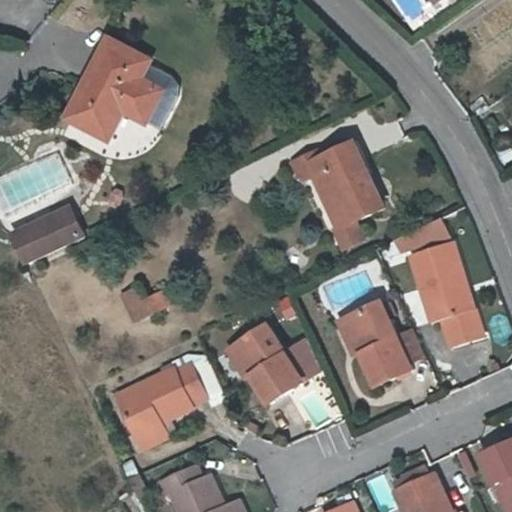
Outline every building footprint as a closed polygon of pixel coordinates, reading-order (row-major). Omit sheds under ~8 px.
[(413,0),(421,10),(435,0),(413,0)] [(131,74),(132,72),(95,53),(56,127),(93,147),(109,117),(131,130),(146,139),(163,106),(164,101),(161,92),(158,89),(131,74)] [(345,145),(313,165),(303,171),(308,180),(332,219),(344,211),(353,226),(384,207),(345,145)] [(301,185),(308,180),(303,171),(313,165),(308,156),(283,171),(290,183),(301,185)] [(341,234),(353,226),(344,211),(332,219),(341,234)] [(0,247),(7,262),(51,241),(58,255),(72,248),(58,219),(0,247)] [(430,225),(409,235),(416,249),(437,238),(430,225)] [(416,249),(409,235),(403,239),(410,252),(416,249)] [(51,241),(7,262),(14,277),(58,255),(51,241)] [(488,337),(477,307),(468,310),(462,289),(470,286),(455,242),(413,256),(435,322),(452,317),(462,345),(488,337)] [(468,310),(477,307),(470,286),(462,289),(468,310)] [(135,311),(144,306),(136,290),(120,298),(134,328),(142,324),(135,311)] [(135,311),(142,324),(172,310),(165,296),(144,306),(135,311)] [(418,369),(415,364),(400,335),(384,303),(346,321),(363,356),(378,387),(418,369)] [(363,356),(346,321),(338,325),(355,360),(363,356)] [(400,335),(415,364),(428,358),(413,328),(400,335)] [(269,329),(236,352),(256,381),(274,408),(308,384),(288,356),(269,329)] [(308,384),(325,373),(309,342),(288,356),(308,384)] [(256,381),(236,352),(228,358),(248,387),(256,381)] [(208,361),(193,368),(211,403),(225,395),(208,361)] [(144,399),(123,410),(140,442),(165,429),(197,413),(196,411),(211,403),(193,368),(178,376),(176,373),(140,393),(144,399)] [(140,393),(120,403),(123,410),(144,399),(140,393)] [(165,429),(140,442),(148,457),(173,445),(165,429)] [(511,511),(511,460),(506,449),(476,463),(492,495),(483,498),(489,511),(511,511)] [(448,462),(442,464),(452,485),(457,482),(448,462)] [(468,467),(483,498),(492,495),(476,463),(468,467)] [(218,511),(207,486),(198,489),(193,476),(154,492),(160,507),(167,504),(170,511),(218,511)] [(131,485),(123,489),(128,504),(131,511),(138,511),(143,510),(131,485)] [(436,511),(423,485),(386,502),(390,511),(436,511)]
